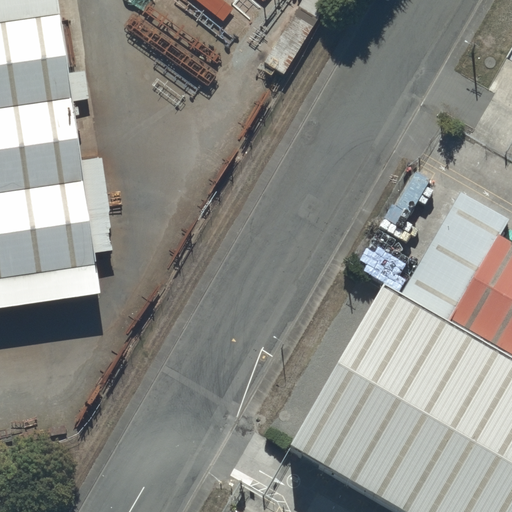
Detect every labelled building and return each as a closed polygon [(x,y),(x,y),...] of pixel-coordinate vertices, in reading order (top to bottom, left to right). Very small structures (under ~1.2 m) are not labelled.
[(51,0),(0,0),(0,285),(88,274),(51,0)] [(300,0),(263,63),(284,75),(328,0),(300,0)] [(511,31),(499,53),(511,59),(511,31)] [(395,276),(511,343),(511,232),(444,193),(395,276)] [(257,423),(410,511),(511,511),(511,358),(350,265),(257,423)]
